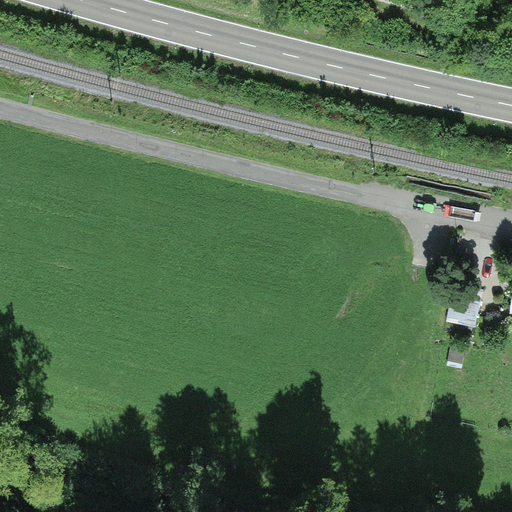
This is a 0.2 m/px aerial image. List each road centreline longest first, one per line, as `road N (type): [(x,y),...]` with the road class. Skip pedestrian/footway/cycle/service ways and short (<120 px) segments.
road 1 (primary): [(76,0),(253,50),(511,104)]
road 2 (track): [(0,108),(363,197)]
road 3 (residential): [(511,230),(363,197)]
road 4 (track): [(506,0),(462,15),(382,0)]
